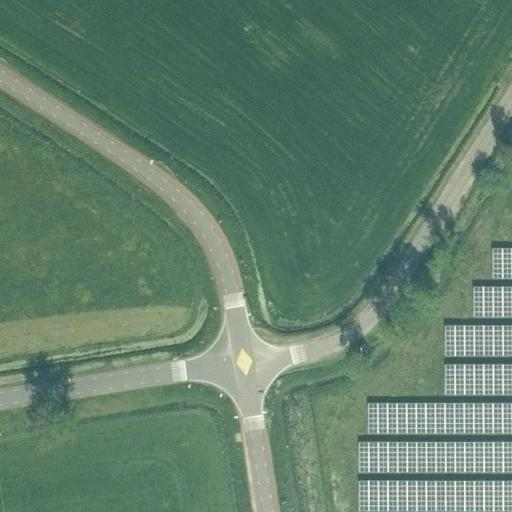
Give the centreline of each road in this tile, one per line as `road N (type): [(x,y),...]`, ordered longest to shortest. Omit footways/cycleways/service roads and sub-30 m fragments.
road 1 (tertiary): [(243,360),(216,237),(197,210),(0,75)]
road 2 (unclassified): [(243,360),(346,334),(383,302),(511,98)]
road 3 (unclassified): [(243,360),(0,397)]
road 4 (tertiary): [(266,511),(243,360)]
